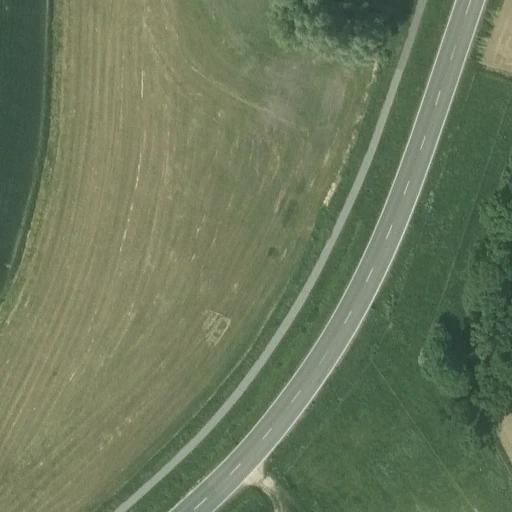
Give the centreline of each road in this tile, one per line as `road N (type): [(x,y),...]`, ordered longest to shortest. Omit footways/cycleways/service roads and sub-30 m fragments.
road 1 (primary): [(413,183),(345,325),(305,386),(192,511)]
road 2 (primary): [(473,0),(413,183)]
